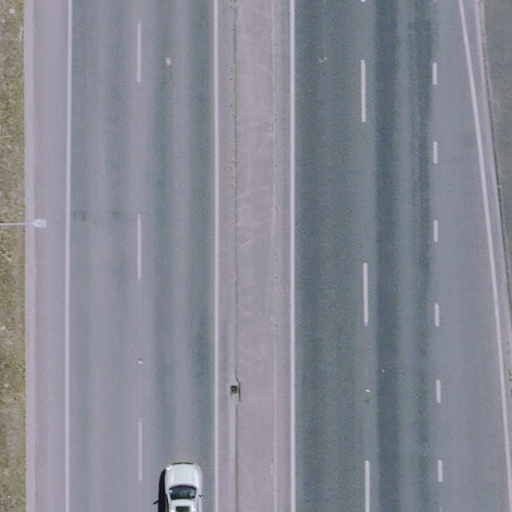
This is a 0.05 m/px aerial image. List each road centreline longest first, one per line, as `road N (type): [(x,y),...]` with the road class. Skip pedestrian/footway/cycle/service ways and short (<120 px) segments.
road 1 (secondary): [(131,511),(136,0)]
road 2 (secondary): [(369,0),(371,511)]
